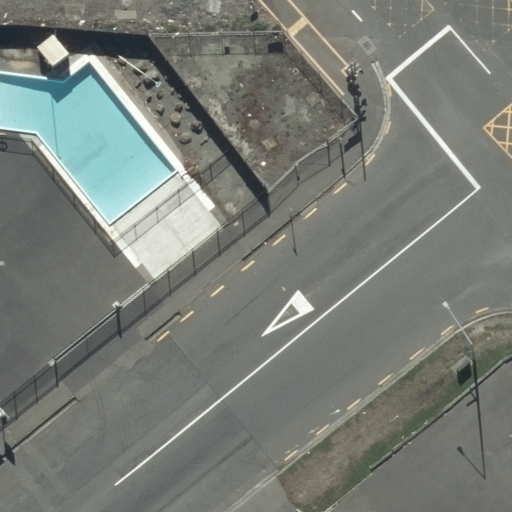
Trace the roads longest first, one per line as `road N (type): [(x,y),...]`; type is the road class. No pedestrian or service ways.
road 1 (tertiary): [(82,511),(511,159)]
road 2 (tertiary): [(432,0),(511,91)]
